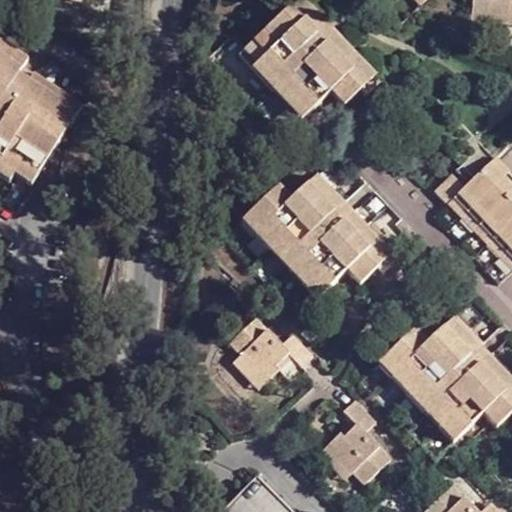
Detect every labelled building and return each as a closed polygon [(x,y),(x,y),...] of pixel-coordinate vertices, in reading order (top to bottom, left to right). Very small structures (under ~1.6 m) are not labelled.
[(399,0),(407,8),(415,0),(399,0)] [(511,28),(511,0),(460,0),(458,22),(511,28)] [(332,110),(363,79),(289,2),(228,62),(290,127),(319,97),(332,110)] [(38,185),(86,109),(39,79),(35,86),(24,79),(35,61),(0,40),(0,171),(17,182),(21,175),(38,185)] [(502,275),(511,266),(511,187),(486,160),(454,190),(441,177),(424,194),(502,275)] [(351,290),(381,259),(307,185),(284,208),(271,194),(234,229),(311,307),(339,278),(351,290)] [(489,430),(511,407),(511,394),(443,325),(420,348),(407,335),(372,369),(447,446),(476,418),(489,430)] [(296,375),(307,363),(287,342),(276,353),(250,328),(225,353),(236,364),(233,367),(260,393),(287,367),(296,375)] [(362,438),(374,426),(352,404),(342,415),(354,428),(341,440),(338,437),(323,452),(348,477),(350,475),(362,486),(386,462),(362,438)] [(290,511),(257,478),(234,501),(223,511),(290,511)] [(26,505),(26,492),(12,491),(12,504),(26,505)] [(488,511),(486,509),(482,511),(467,511),(448,491),(426,511),(488,511)]
